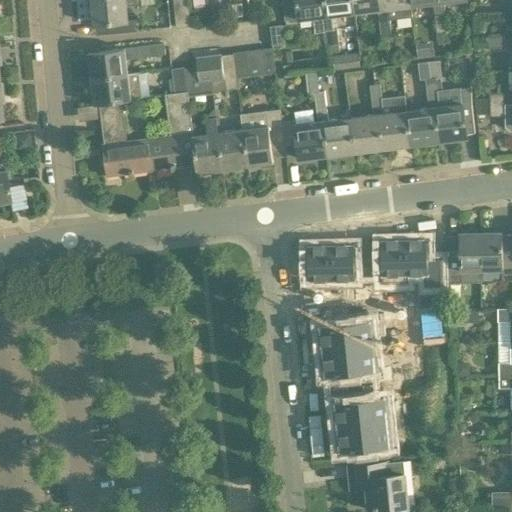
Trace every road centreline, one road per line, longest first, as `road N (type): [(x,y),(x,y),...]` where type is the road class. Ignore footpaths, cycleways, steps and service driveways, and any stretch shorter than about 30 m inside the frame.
road 1 (residential): [(297,511),(268,216)]
road 2 (residential): [(268,216),(511,184)]
road 3 (residential): [(65,244),(42,0)]
road 4 (residential): [(65,244),(268,216)]
